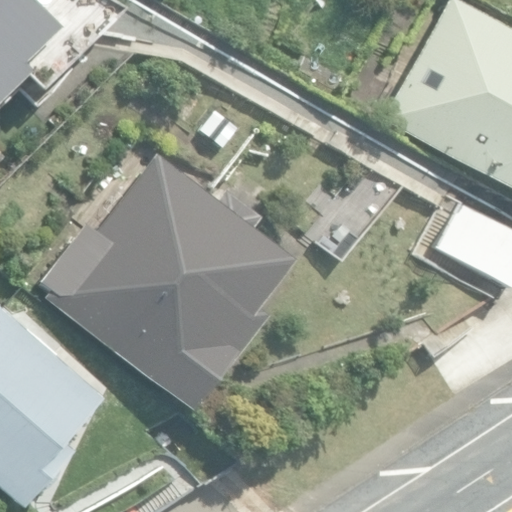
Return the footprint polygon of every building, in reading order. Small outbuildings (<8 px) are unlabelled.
[(446,0),(379,118),(511,194),(511,30),(458,0),(446,0)] [(181,409),(183,410),(259,314),(248,306),(286,258),(247,227),(255,216),(221,190),(213,200),(152,152),(109,206),(104,201),(77,234),(74,232),(31,286),(43,295),(41,297),(181,409)] [(461,258),(511,286),(511,284),(511,238),(495,229),(478,219),(457,235),(448,241),(441,246),(443,247),(461,258)] [(0,495),(12,506),(65,448),(56,440),(95,397),(0,309),(0,495)] [(162,441),(201,486),(226,464),(187,420),(162,441)]
